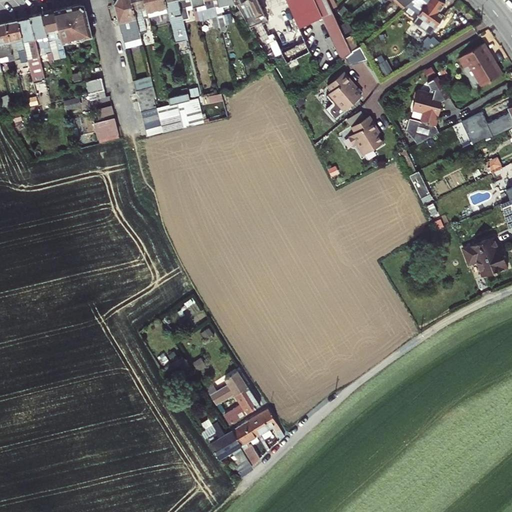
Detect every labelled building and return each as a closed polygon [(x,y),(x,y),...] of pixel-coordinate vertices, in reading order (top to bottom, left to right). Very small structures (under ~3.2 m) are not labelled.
[(141,33),(132,0),(117,0),(115,4),(124,42),(142,38),(141,33)] [(149,18),(144,0),(132,0),(141,33),(147,31),(145,19),(149,18)] [(166,0),(144,0),(149,18),(169,13),(166,0)] [(183,18),(179,0),(166,0),(169,13),(172,12),(184,53),(192,51),(186,30),(183,18)] [(191,0),(179,0),(183,18),(189,17),(187,7),(192,6),(191,0)] [(204,0),(191,0),(192,6),(196,21),(200,20),(200,22),(201,26),(219,22),(218,18),(209,20),(206,8),(206,5),(204,0)] [(220,6),(218,0),(204,0),(206,5),(206,8),(209,8),(215,7),(217,7),(220,6)] [(235,0),(237,3),(239,7),(245,17),(251,28),(258,24),(260,28),(270,23),(280,45),(303,35),(287,0),(286,0),(235,0)] [(286,0),(287,0),(314,0),(342,61),(352,52),(347,41),(346,39),(340,26),(334,12),(328,0),(286,0)] [(394,0),(394,2),(393,2),(402,10),(413,0),(394,0)] [(413,0),(402,10),(419,21),(417,23),(432,34),(446,15),(440,12),(446,3),(441,0),(413,0)] [(75,4),(55,10),(63,43),(93,36),(87,9),(80,3),(77,4),(75,4)] [(245,17),(239,7),(233,10),(239,20),(245,17)] [(43,13),(53,52),(55,59),(67,56),(63,43),(55,10),(43,13)] [(31,16),(31,17),(41,55),(53,52),(43,13),(31,16)] [(31,17),(20,19),(28,55),(29,58),(34,57),(35,62),(42,61),(41,55),(31,17)] [(20,19),(7,22),(15,55),(20,53),(21,56),(28,55),(20,19)] [(15,55),(7,22),(1,23),(0,23),(0,56),(0,57),(8,55),(13,74),(19,72),(15,55)] [(495,34),(486,38),(497,61),(506,57),(495,34)] [(353,37),(347,41),(352,52),(358,48),(353,37)] [(142,38),(124,42),(126,49),(144,44),(142,38)] [(483,44),(481,46),(494,66),(496,65),(497,64),(483,44)] [(494,66),(481,46),(459,61),(466,70),(469,67),(484,88),(503,75),(496,65),(494,66)] [(346,70),(329,85),(334,91),(328,96),(335,103),(337,101),(345,111),(363,96),(353,83),(355,82),(346,70)] [(134,80),(137,91),(154,87),(151,75),(134,80)] [(413,108),(425,111),(422,120),(411,117),(407,129),(416,144),(442,132),(439,126),(436,125),(444,99),(451,94),(441,80),(437,75),(429,81),(432,86),(431,91),(420,87),(417,89),(415,95),(416,98),(413,108)] [(87,81),(89,93),(106,89),(103,77),(87,81)] [(198,99),(195,87),(192,86),(188,86),(190,93),(192,100),(198,99)] [(154,87),(137,91),(139,102),(155,98),(157,97),(154,87)] [(106,89),(89,93),(91,101),(107,97),(106,89)] [(205,102),(224,98),(222,92),(219,93),(204,97),(205,102)] [(190,93),(171,98),(173,104),(192,100),(190,93)] [(14,111),(10,95),(0,98),(7,113),(14,111)] [(155,98),(139,102),(142,112),(158,108),(155,98)] [(192,100),(173,104),(160,108),(158,108),(159,114),(161,120),(181,114),(184,128),(204,123),(198,99),(192,100)] [(110,106),(95,110),(98,121),(112,117),(110,106)] [(158,108),(142,112),(143,118),(146,117),(159,114),(158,108)] [(487,123),(482,112),(469,119),(462,122),(467,132),(478,127),(485,141),(509,130),(511,128),(511,115),(511,113),(487,123)] [(146,117),(143,118),(145,124),(161,120),(159,114),(146,117)] [(164,133),(184,128),(181,114),(161,120),(162,126),(164,133)] [(120,138),(115,117),(94,122),(100,143),(120,138)] [(373,118),(354,128),(357,134),(350,138),(355,148),(358,146),(365,157),(385,145),(377,132),(380,130),(373,118)] [(145,124),(146,130),(162,126),(161,120),(145,124)] [(148,136),(164,133),(162,126),(146,130),(148,136)] [(416,172),(405,150),(399,153),(402,159),(409,175),(416,172)] [(492,171),(503,166),(498,155),(487,160),(492,171)] [(430,194),(419,170),(416,172),(409,175),(421,198),(430,194)] [(511,172),(507,175),(511,187),(499,193),(503,203),(509,200),(511,198),(511,172)] [(464,250),(470,265),(478,262),(484,278),(508,268),(500,246),(497,247),(494,238),(464,250)] [(225,380),(228,384),(213,394),(220,404),(235,395),(249,386),(239,371),(225,380)] [(261,406),(249,386),(235,395),(241,404),(227,414),(228,415),(226,416),(227,418),(226,419),(230,425),(232,424),(261,406)] [(269,409),(250,420),(259,437),(274,427),(282,439),(286,435),(269,409)] [(241,447),(259,437),(250,420),(232,432),(241,447)] [(217,433),(207,439),(221,460),(241,447),(232,432),(227,435),(220,424),(213,427),(217,433)] [(247,447),(244,449),(251,460),(255,457),(250,448),(248,449),(247,447)]
